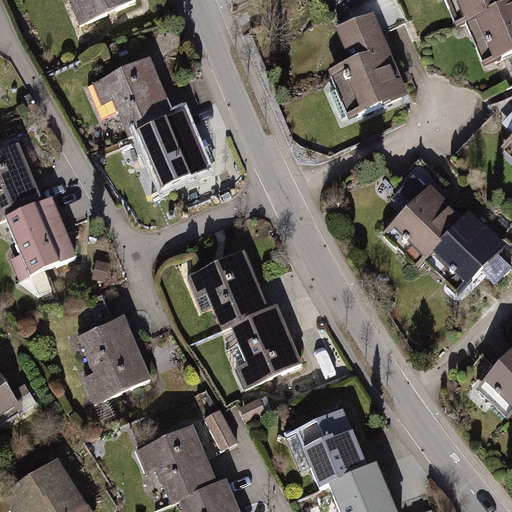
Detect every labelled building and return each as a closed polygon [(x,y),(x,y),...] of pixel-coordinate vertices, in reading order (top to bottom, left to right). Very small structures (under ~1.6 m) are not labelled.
[(81,0),(83,4),(72,9),(81,30),(138,7),(134,0),(81,0)] [(511,0),(442,0),(457,33),(466,29),(484,71),(511,59),(511,0)] [(409,99),(374,17),(334,34),(349,70),(330,78),(349,124),(409,99)] [(153,64),(95,87),(104,110),(115,106),(130,143),(140,139),(154,174),(144,178),(153,200),(209,177),(185,118),(177,122),(153,64)] [(511,141),(501,153),(511,163),(511,141)] [(21,151),(0,158),(0,226),(8,223),(23,260),(12,265),(20,286),(40,300),(56,294),(48,274),(76,263),(53,204),(44,208),(21,151)] [(465,223),(430,190),(383,239),(419,274),(426,267),(460,300),(507,251),(471,217),(465,223)] [(244,252),(188,277),(197,300),(207,296),(223,332),(233,328),(249,364),(237,369),(246,390),(305,365),(279,305),(269,309),(244,252)] [(110,266),(97,263),(93,282),(107,285),(110,266)] [(124,316),(77,337),(94,374),(83,379),(95,406),(153,380),(124,316)] [(511,358),(477,395),(508,426),(511,422),(511,358)] [(0,374),(0,428),(24,413),(12,393),(0,374)] [(25,385),(12,393),(24,413),(38,405),(25,385)] [(241,409),(248,423),(266,414),(260,400),(241,409)] [(221,411),(205,420),(222,452),(238,444),(221,411)] [(343,413),(284,438),(294,461),(307,455),(322,491),(331,487),(342,511),(400,511),(379,463),(366,468),(343,413)] [(240,511),(227,480),(218,484),(193,428),(136,453),(146,476),(157,471),(172,507),(181,503),(185,511),(240,511)] [(92,511),(58,457),(9,488),(3,479),(0,480),(0,511),(92,511)]
